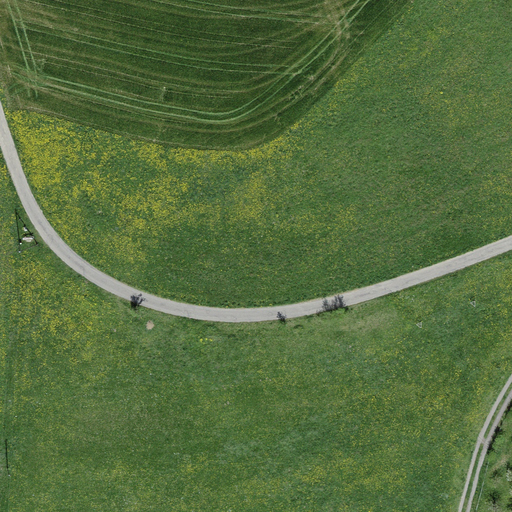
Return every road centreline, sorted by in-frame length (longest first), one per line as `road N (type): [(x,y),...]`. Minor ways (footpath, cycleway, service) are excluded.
road 1 (unclassified): [(511,242),(306,308),(183,310),(106,282),(49,236),(22,187),(0,118)]
road 2 (track): [(463,511),(486,434),(511,385)]
